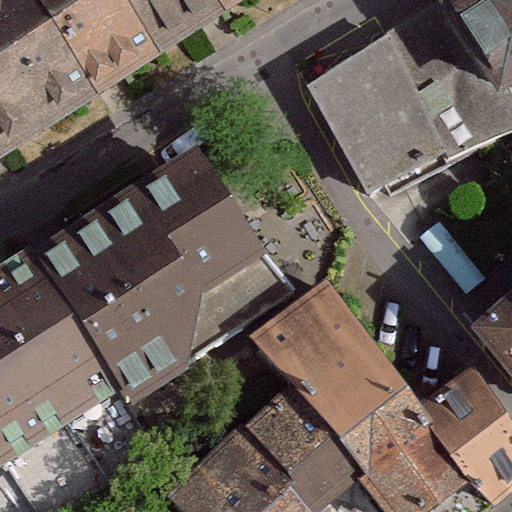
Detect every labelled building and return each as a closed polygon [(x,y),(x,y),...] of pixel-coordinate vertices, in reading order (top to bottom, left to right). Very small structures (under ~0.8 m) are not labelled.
[(0,0),(0,175),(142,94),(85,0),(0,0)] [(85,0),(142,94),(293,4),(291,0),(85,0)] [(511,112),(511,0),(483,0),(421,39),(478,133),(511,112)] [(478,133),(421,39),(377,67),(431,178),(494,153),(478,133)] [(431,178),(377,67),(304,111),(367,210),(431,178)] [(13,292),(102,431),(114,446),(174,401),(186,333),(260,282),(190,181),(13,292)] [(13,292),(0,300),(0,493),(102,431),(13,292)] [(316,308),(243,359),(322,473),(395,422),(316,308)] [(511,406),(511,323),(473,356),(511,406)] [(407,441),(457,511),(511,511),(511,477),(460,403),(407,441)] [(269,511),(219,466),(172,511),(269,511)]
